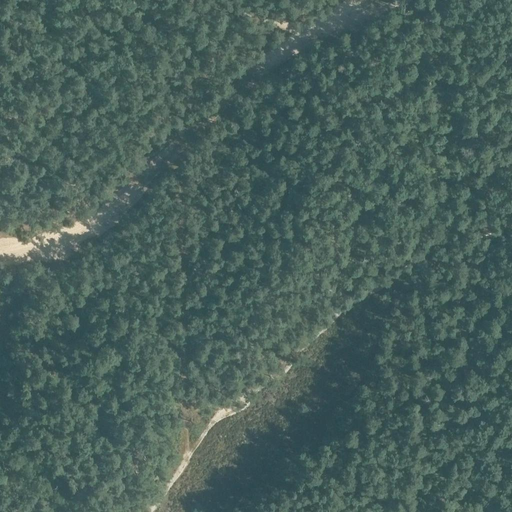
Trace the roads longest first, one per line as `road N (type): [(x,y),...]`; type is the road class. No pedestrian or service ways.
road 1 (track): [(484,239),(439,237),(348,304),(276,376),(209,426),(146,511)]
road 2 (track): [(0,255),(52,248),(84,233),(308,32)]
road 3 (track): [(173,152),(187,457)]
road 4 (track): [(490,511),(477,470),(463,341),(484,239)]
road 5 (track): [(193,0),(308,32)]
